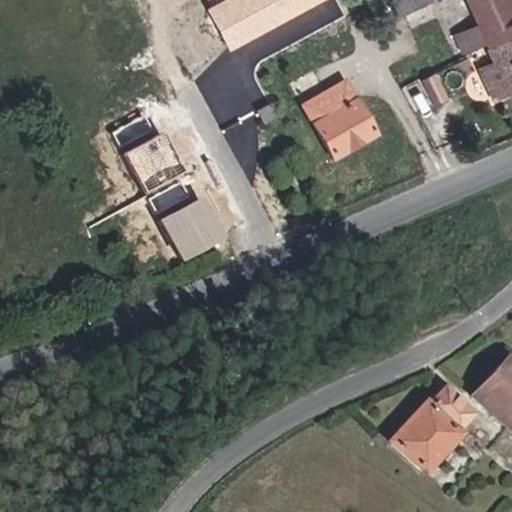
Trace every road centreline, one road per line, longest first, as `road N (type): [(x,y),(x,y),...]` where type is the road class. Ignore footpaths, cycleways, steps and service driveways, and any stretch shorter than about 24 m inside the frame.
road 1 (tertiary): [(0,366),(511,155)]
road 2 (unclassified): [(511,294),(484,321),(237,450),(178,511)]
road 3 (unknown): [(285,66),(371,30),(451,180)]
